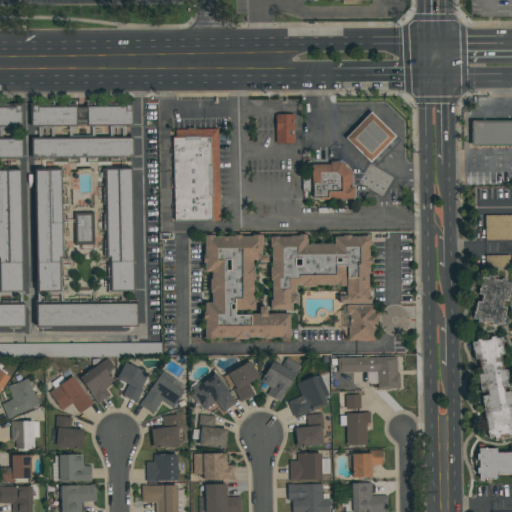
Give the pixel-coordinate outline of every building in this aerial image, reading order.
[(28,102),(39,102),(39,105),(76,105),(76,106),(85,106),(85,105),(132,105),(132,126),(86,126),(86,125),(76,125),(76,126),(28,126),(28,102)] [(22,103),(21,127),(0,127),(0,105),(12,106),(12,103),(22,103)] [(375,107),(399,131),(373,157),(349,133),(375,107)] [(278,112),(296,112),(297,141),(279,141),(278,112)] [(472,122),(511,121),(511,146),(472,147),(472,122)] [(179,127),(221,126),(223,219),(178,220),(176,134),(180,133),(179,127)] [(30,158),(30,136),(133,136),(133,158),(30,158)] [(0,137),(22,137),(22,158),(0,158),(0,137)] [(316,159),(344,159),(354,168),(354,183),(359,183),(359,196),(315,195),(316,159)] [(134,292),(108,293),(108,257),(105,258),(103,167),(132,167),(134,292)] [(21,293),(0,293),(0,168),(20,168),(21,293)] [(35,294),(34,168),(61,168),(63,258),(60,258),(61,294),(35,294)] [(72,245),(72,211),(94,211),(94,245),(72,245)] [(511,215),(484,216),(484,240),(511,240),(511,215)] [(369,236),(370,236),(370,246),(369,246),(369,257),(370,257),(370,265),(369,265),(369,274),(368,274),(368,286),(369,286),(369,295),(370,295),(371,303),(338,303),(338,295),(345,295),(345,277),(346,277),(346,266),(345,266),(345,286),(335,286),(335,285),(315,285),(315,287),(302,287),(302,285),(295,285),(295,293),(297,293),(297,303),(292,303),(292,309),(269,310),(269,299),(271,299),(271,280),(269,280),(269,266),(271,266),(270,247),(269,247),(269,237),(271,237),(271,236),(279,236),(279,237),(289,236),(298,236),(298,234),(306,234),(306,244),(333,244),(333,236),(342,236),(342,235),(350,235),(350,236),(360,236),(369,236)] [(202,339),(202,329),(204,329),(204,319),(202,319),(202,311),(204,311),(204,302),(211,302),(211,292),(209,292),(209,278),(211,278),(211,271),(204,271),(204,263),(202,263),(202,255),(204,255),(204,235),(213,235),(213,236),(233,236),(233,235),(240,235),(240,236),(251,236),(251,235),(262,235),(262,244),(261,244),(261,254),(267,254),(267,262),(257,262),(257,260),(252,260),(252,266),(254,266),(254,280),(253,280),(253,299),(254,299),(254,310),(234,310),(234,314),(259,314),(259,306),(266,306),(266,313),(289,313),(289,339),(280,339),(280,337),(271,337),(271,339),(263,339),(263,337),(247,337),(247,339),(233,339),(233,337),(214,337),(214,339),(202,339)] [(509,256),(485,256),(484,267),(509,267),(509,256)] [(488,275),(494,277),(493,280),(501,282),(501,279),(507,281),(506,283),(511,284),(508,301),(502,300),(501,307),(506,309),(502,325),(497,324),(497,326),(491,325),(491,323),(484,321),(483,323),(477,322),(478,320),(473,318),(478,302),(481,302),(483,295),(478,293),(482,277),(487,278),(488,275)] [(34,302),(137,302),(137,327),(34,327),(34,302)] [(0,303),(24,303),(24,328),(0,328),(0,303)] [(346,304),(374,304),(374,312),(378,312),(378,328),(374,328),(374,340),(347,340),(347,325),(349,325),(349,315),(346,315),(346,304)] [(490,438),(495,437),(495,440),(501,439),(501,436),(507,435),(508,437),(511,436),(511,402),(510,392),(505,393),(504,388),(509,387),(506,368),(503,370),(500,356),(504,355),(501,337),(496,338),(496,335),(490,337),(490,339),(483,341),(483,338),(475,339),(476,342),(472,343),(476,360),(480,359),(483,372),(478,373),(481,391),(488,390),(489,397),(482,398),(490,438)] [(97,357),(98,344),(33,343),(33,356),(97,357)] [(105,388),(109,395),(97,404),(78,377),(107,357),(114,367),(107,372),(114,382),(105,388)] [(270,387),(260,381),(272,360),(281,365),(286,357),(300,365),(284,393),(284,394),(279,402),(266,394),(270,387)] [(399,388),(376,388),(376,372),(336,372),(336,357),(396,357),(396,373),(399,373),(399,388)] [(248,383),(254,394),(240,402),(233,388),(234,387),(233,385),(229,388),(222,376),(227,374),(226,373),(249,360),(259,377),(248,383)] [(115,378),(124,361),(148,373),(140,388),(142,389),(135,402),(133,401),(121,395),(127,384),(115,378)] [(0,390),(0,370),(9,377),(0,390)] [(235,402),(222,412),(215,402),(204,409),(198,401),(196,403),(189,393),(193,391),(189,386),(195,382),(198,387),(202,384),(201,382),(215,373),(235,402)] [(300,395),(295,383),(314,375),(314,377),(320,374),(328,395),(323,397),(326,404),(293,417),(287,401),(300,395)] [(48,393),(54,388),(50,383),(60,376),(64,381),(72,375),(89,399),(90,399),(93,403),(79,413),(72,402),(61,410),(48,393)] [(138,405),(141,399),(142,400),(158,375),(183,391),(172,408),(161,401),(153,414),(138,405)] [(38,407),(33,409),(32,407),(12,416),(12,417),(7,419),(0,404),(9,400),(8,400),(12,398),(6,386),(27,378),(38,404),(37,405),(38,407)] [(344,408),(344,394),(359,394),(359,408),(344,408)] [(322,444),(296,447),(294,428),(306,426),(305,415),(321,413),(323,428),(320,428),(322,444)] [(369,413),(369,423),(366,423),(366,443),(345,443),(345,425),(339,425),(339,415),(345,415),(345,413),(369,413)] [(150,429),(162,427),(161,415),(178,414),(179,428),(177,428),(178,445),(152,448),(150,429)] [(226,428),(224,448),(198,446),(198,439),(191,439),(192,429),(197,429),(198,414),(215,416),(214,427),(226,428)] [(71,417),(70,428),(82,429),(81,449),(54,446),(55,441),(49,441),(50,430),(54,430),(56,415),(71,417)] [(15,448),(15,441),(10,441),(10,420),(15,420),(15,421),(33,421),(38,421),(38,437),(33,437),(33,448),(15,448)] [(382,465),(371,465),(371,476),(351,476),(351,468),(348,468),(348,455),(351,455),(351,453),(370,453),(370,449),(382,449),(382,465)] [(479,449),(497,449),(497,453),(511,453),(511,449),(511,474),(496,474),(496,478),(480,478),(480,474),(477,474),(477,467),(480,467),(480,460),(477,460),(477,453),(479,453),(479,449)] [(192,453),(218,453),(218,452),(225,452),(225,461),(226,461),(226,465),(233,465),(233,480),(202,480),(202,475),(192,475),(192,453)] [(296,453),(321,453),(321,458),(329,458),(329,474),(321,474),(321,479),(300,479),(300,480),(288,480),(288,460),(296,460),(296,453)] [(58,455),(82,454),(82,463),(83,463),(83,466),(90,466),(90,481),(80,481),(58,481),(58,480),(52,480),(52,463),(54,463),(54,456),(58,456),(58,455)] [(177,480),(155,480),(155,481),(145,481),(145,461),(153,461),(153,454),(177,454),(177,480)] [(30,479),(13,479),(13,482),(0,482),(0,467),(10,467),(10,455),(30,455),(30,479)] [(371,483),(371,495),(387,495),(387,511),(351,511),(351,483),(371,483)] [(96,484),(96,501),(81,501),(81,511),(60,511),(60,499),(58,499),(58,486),(60,486),(60,485),(84,485),(84,484),(96,484)] [(177,485),(177,511),(154,511),(154,502),(141,502),(141,484),(146,484),(146,485),(177,485)] [(203,511),(203,484),(226,484),(226,496),(239,496),(239,511),(203,511)] [(329,511),(291,511),(291,500),(287,500),(287,484),(321,484),(321,498),(329,498),(329,511)] [(31,511),(11,511),(11,503),(0,503),(0,486),(2,486),(31,486),(31,511)]
